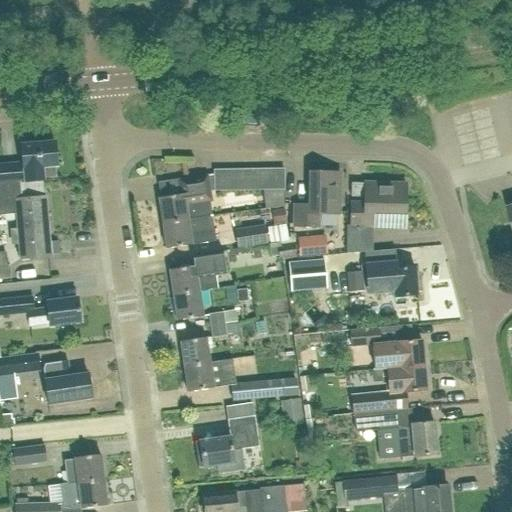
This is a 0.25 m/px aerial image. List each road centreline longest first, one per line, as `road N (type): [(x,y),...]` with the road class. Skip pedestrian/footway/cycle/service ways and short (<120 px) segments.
road 1 (residential): [(477,308),(438,178),(417,156),(103,138)]
road 2 (secondary): [(95,85),(511,33)]
road 3 (residential): [(156,511),(103,138)]
road 4 (residential): [(511,503),(477,308)]
